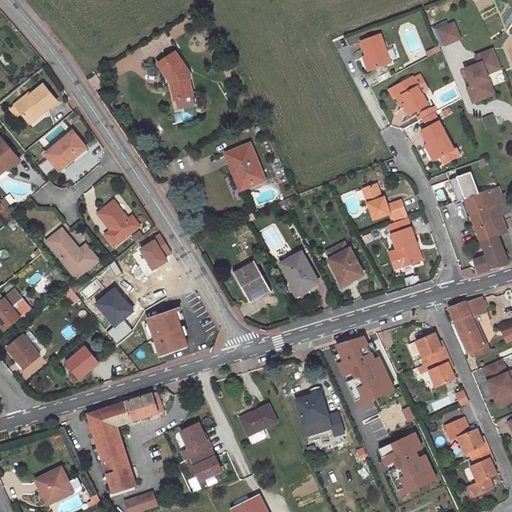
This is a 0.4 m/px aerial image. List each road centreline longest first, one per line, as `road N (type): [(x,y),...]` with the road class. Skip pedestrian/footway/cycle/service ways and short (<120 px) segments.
road 1 (tertiary): [(241,350),(167,225),(8,0)]
road 2 (tertiary): [(241,350),(32,416)]
road 3 (residential): [(430,297),(511,490)]
road 4 (tertiary): [(430,297),(241,350)]
road 5 (residential): [(453,290),(421,181),(388,140)]
